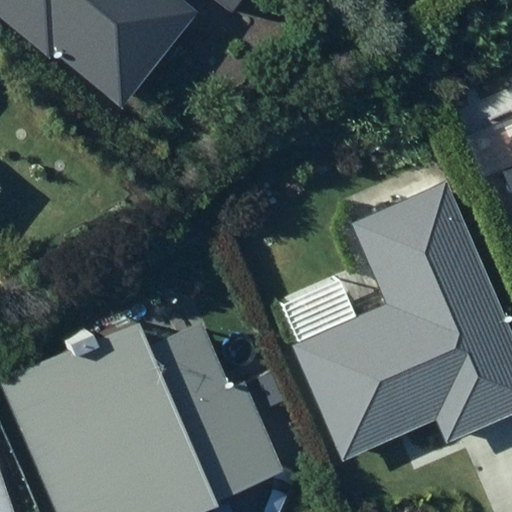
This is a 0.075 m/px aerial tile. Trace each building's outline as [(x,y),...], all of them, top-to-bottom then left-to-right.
[(188,8),(178,0),(0,0),(0,27),(42,61),(50,50),(114,101),(188,8)] [(511,91),(511,164),(499,170),(511,199),(511,86),(510,87),(511,91)] [(383,301),(286,342),(337,460),(431,420),(441,442),(511,410),(511,340),(442,179),(348,219),(383,301)] [(159,291),(33,346),(39,359),(0,375),(0,400),(48,511),(190,511),(279,474),(238,377),(226,382),(188,294),(165,304),(159,291)] [(0,511),(8,511),(0,488),(0,511)]
